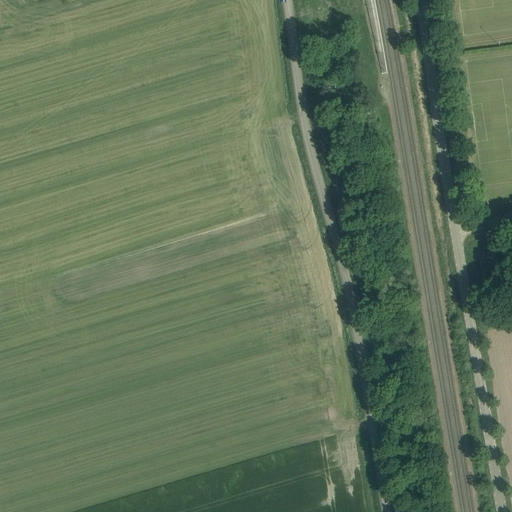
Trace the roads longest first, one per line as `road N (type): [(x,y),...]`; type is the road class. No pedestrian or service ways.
road 1 (unclassified): [(386,511),(352,311),(311,166),(286,0)]
road 2 (tertiary): [(501,511),(420,0)]
